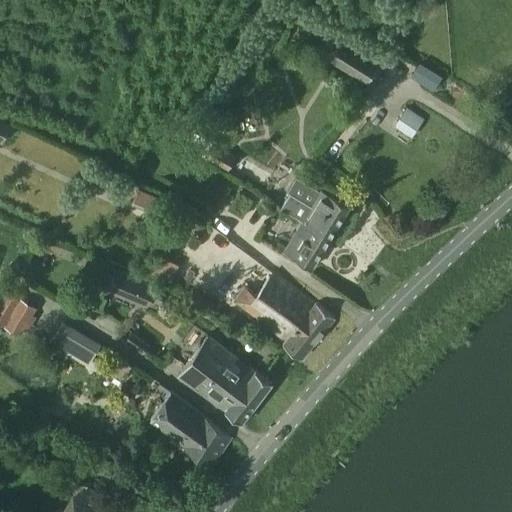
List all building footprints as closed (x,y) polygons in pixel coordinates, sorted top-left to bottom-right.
[(402,43),(417,49),(424,29),(410,24),(402,43)] [(366,81),(378,63),(343,40),(331,59),(366,81)] [(419,62),(410,76),(434,91),(443,77),(419,62)] [(406,106),(394,124),(410,135),(423,117),(406,106)] [(0,118),(0,140),(2,142),(11,124),(0,118)] [(229,170),(236,156),(212,142),(204,156),(229,170)] [(282,208),(299,218),(330,237),(349,206),(322,189),(312,206),(291,193),(282,208)] [(240,191),(231,206),(244,214),(252,199),(240,191)] [(330,237),(299,218),(297,223),(300,225),(284,251),(311,268),(330,237)] [(158,258),(151,274),(171,284),(178,267),(158,258)] [(301,358),(335,317),(317,302),(315,304),(273,272),(256,293),(245,285),(235,299),(286,338),(282,342),(301,358)] [(160,304),(166,291),(150,284),(144,297),(160,304)] [(20,335),(36,308),(7,290),(0,301),(0,308),(11,316),(5,326),(20,335)] [(143,353),(150,345),(132,331),(125,340),(143,353)] [(241,424),(272,382),(256,370),(254,372),(207,334),(177,375),(241,424)] [(212,464),(232,436),(171,389),(151,417),(212,464)] [(133,511),(89,486),(73,511),(133,511)]
